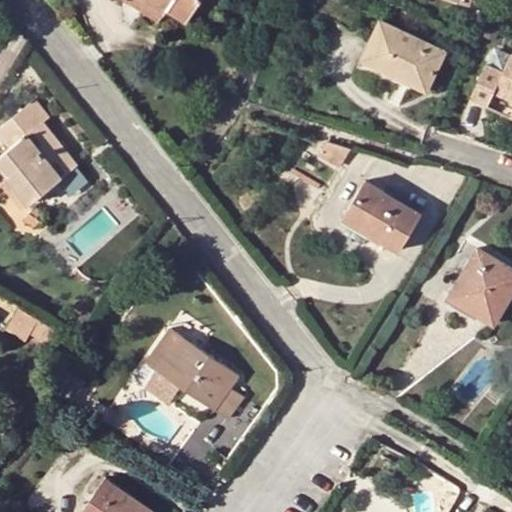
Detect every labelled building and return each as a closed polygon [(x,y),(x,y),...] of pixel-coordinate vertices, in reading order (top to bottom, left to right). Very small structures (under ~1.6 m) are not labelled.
[(127,0),(159,21),(164,13),(143,0),(127,0)] [(143,0),(164,13),(167,9),(186,21),(200,2),(200,0),(143,0)] [(200,0),(200,2),(217,12),(225,0),(200,0)] [(444,51),(381,20),(364,58),(426,89),(444,51)] [(493,45),(470,96),(488,105),(494,90),(511,98),(511,51),(511,53),(493,45)] [(8,181),(27,205),(58,182),(74,169),(77,167),(43,123),(48,119),(34,100),(0,127),(0,137),(9,149),(0,155),(0,161),(13,177),(8,181)] [(351,150),(329,142),(320,155),(340,166),(351,150)] [(79,176),(74,169),(58,182),(66,192),(79,176)] [(20,210),(27,205),(8,181),(1,187),(20,210)] [(367,181),(348,212),(372,226),(368,233),(398,251),(421,213),(367,181)] [(33,210),(27,219),(39,227),(45,217),(33,210)] [(372,226),(348,212),(343,218),(368,233),(372,226)] [(511,269),(477,248),(452,292),(481,310),(478,316),(493,325),(511,292),(511,269)] [(481,310),(452,292),(448,297),(478,316),(481,310)] [(26,342),(30,335),(38,321),(19,309),(7,329),(26,342)] [(86,310),(76,324),(82,329),(92,315),(86,310)] [(38,321),(30,335),(48,346),(56,332),(38,321)] [(147,363),(157,370),(180,387),(225,419),(242,397),(230,388),(238,377),(172,329),(147,363)] [(180,387),(157,370),(145,387),(168,403),(180,387)] [(96,502),(89,511),(144,511),(148,507),(105,478),(91,499),(96,502)] [(81,511),(89,511),(96,502),(91,499),(81,511)]
